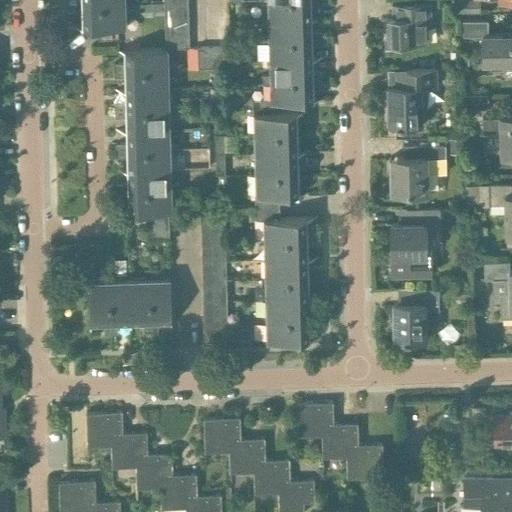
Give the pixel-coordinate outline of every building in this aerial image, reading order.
[(269,19),(312,18),(311,4),(324,3),(323,0),(258,0),(259,5),(268,5),(269,19)] [(457,0),(458,13),(481,12),(480,0),(457,0)] [(431,27),(430,3),(392,4),(392,18),(387,18),(387,44),(423,43),(422,27),(431,27)] [(84,6),(85,27),(128,26),(127,5),(84,6)] [(166,7),(167,21),(191,20),(190,6),(166,7)] [(312,18),(269,19),(269,35),(260,35),(260,40),(324,38),(324,30),(312,30),(312,18)] [(167,21),(167,35),(191,34),(191,20),(167,21)] [(511,33),(488,35),(488,20),(462,21),(463,37),(482,36),(483,62),(506,61),(506,67),(511,67),(511,33)] [(167,35),(168,49),(191,48),(191,34),(167,35)] [(270,60),(313,59),(312,44),(324,44),(324,38),(260,40),(260,45),(269,45),(270,60)] [(211,45),(198,45),(198,67),(212,67),(211,45)] [(223,45),(211,45),(212,67),(225,66),(223,45)] [(178,69),(178,64),(169,64),(168,49),(126,50),(126,63),(115,63),(115,70),(178,69)] [(270,60),(270,76),(261,76),(261,81),(325,79),(325,71),(313,71),(313,59),(270,60)] [(170,89),(169,74),(178,73),(178,69),(115,70),(116,77),(127,77),(127,90),(170,89)] [(406,86),(388,87),(389,122),(394,122),(403,122),(421,121),(428,121),(427,86),(436,86),(436,71),(406,71),(406,86)] [(261,81),(261,85),(270,85),(271,99),(271,101),(277,101),(314,100),(313,84),(325,84),(325,79),(261,81)] [(127,90),(127,103),(116,104),(116,111),(179,109),(179,104),(170,104),(170,89),(127,90)] [(487,108),(487,95),(464,95),(464,108),(487,108)] [(254,114),(254,134),(298,133),(297,112),(277,113),(277,101),(271,101),(271,99),(253,99),(254,114)] [(171,129),(170,114),(179,114),(179,109),(116,111),(116,117),(128,117),(128,131),(171,129)] [(511,156),(511,116),(483,118),(484,132),(500,132),(501,157),(511,156)] [(403,132),(403,122),(394,122),(395,132),(403,132)] [(128,131),(128,143),(117,144),(117,151),(180,149),(180,145),(171,145),(171,129),(128,131)] [(298,154),(298,133),(254,134),(255,155),(298,154)] [(225,156),(224,134),(215,134),(215,156),(225,156)] [(463,139),(449,139),(450,154),(464,153),(463,139)] [(427,172),(446,172),(446,156),(446,143),(403,145),(404,158),(389,158),(390,191),(427,190),(427,172)] [(172,170),(171,154),(180,154),(180,149),(117,151),(117,157),(129,157),(129,171),(172,170)] [(299,174),(298,154),(255,155),(256,176),(299,174)] [(215,156),(216,174),(226,174),(225,156),(215,156)] [(129,171),(130,184),(118,184),(118,192),(181,190),(180,184),(172,184),(172,170),(129,171)] [(256,176),(256,196),(256,206),(249,206),(249,208),(279,207),(278,196),(300,195),(299,174),(256,176)] [(489,206),(504,205),(505,237),(506,237),(506,247),(511,246),(511,182),(488,184),(488,185),(478,185),(479,207),(489,207),(489,206)] [(145,211),(169,210),(173,210),(172,193),(181,193),(181,190),(118,192),(118,197),(130,197),(130,211),(145,211)] [(201,221),(225,220),(224,207),(201,208),(201,221)] [(307,238),(307,218),(279,218),(279,207),(249,208),(249,220),(257,219),(257,220),(264,220),(264,239),(307,238)] [(398,217),(387,217),(390,278),(429,276),(428,251),(425,252),(424,227),(439,227),(438,207),(398,209),(398,217)] [(169,210),(145,211),(146,225),(170,225),(169,210)] [(201,221),(201,235),(225,234),(225,220),(201,221)] [(170,239),(170,225),(146,225),(146,239),(170,239)] [(201,235),(201,248),(226,247),(225,234),(201,235)] [(307,238),(264,239),(265,259),(308,258),(307,238)] [(201,248),(202,261),(226,260),(226,247),(201,248)] [(57,248),(57,264),(69,264),(69,248),(57,248)] [(308,258),(265,259),(265,279),(309,278),(308,258)] [(202,261),(202,275),(227,274),(226,260),(202,261)] [(511,271),(510,272),(510,260),(484,261),(485,282),(493,282),(494,297),(501,297),(501,319),(511,318),(511,271)] [(132,321),(145,321),(145,333),(153,333),(151,269),(146,269),(146,278),(131,278),(132,321)] [(173,320),(171,277),(155,278),(155,269),(151,269),(153,333),(159,333),(159,320),(173,320)] [(110,270),(106,270),(106,278),(90,279),(91,323),(106,322),(106,334),(112,334),(110,270)] [(131,278),(116,279),(115,270),(110,270),(112,334),(119,334),(119,322),(132,321),(131,278)] [(202,275),(202,288),(227,287),(227,274),(202,275)] [(309,278),(265,279),(266,300),(309,298),(309,278)] [(468,286),(453,287),(454,298),(469,298),(468,286)] [(202,288),(203,301),(227,300),(227,287),(202,288)] [(395,337),(429,337),(428,309),(439,309),(439,288),(410,289),(411,303),(394,304),(395,337)] [(309,298),(266,300),(267,320),(310,319),(309,298)] [(203,301),(203,315),(228,314),(227,300),(203,301)] [(203,315),(203,328),(228,327),(228,323),(228,314),(203,315)] [(310,319),(267,320),(267,340),(280,340),(310,339),(310,319)] [(252,322),(228,323),(228,327),(229,338),(234,338),(251,338),(252,338),(252,322)] [(203,328),(204,341),(229,340),(229,338),(228,327),(203,328)] [(377,442),(353,443),(353,421),(332,421),(332,400),(293,401),(293,435),(317,435),(317,456),(341,456),(341,475),(365,475),(365,462),(378,462),(377,442)] [(485,416),(485,407),(471,406),(471,416),(485,416)] [(218,511),(218,492),(194,493),(194,471),(170,472),(169,450),(143,451),(143,429),(121,430),(120,409),(79,410),(80,444),(107,443),(108,478),(130,478),(130,485),(155,485),(155,511),(218,511)] [(510,416),(494,417),(495,443),(509,443),(509,453),(511,452),(511,410),(509,410),(510,416)] [(274,511),(311,511),(311,478),(289,478),(289,457),(263,457),(262,436),(239,436),(239,415),(197,415),(197,451),(224,451),(224,470),(248,470),(249,491),(274,491),(274,511)] [(449,450),(456,450),(456,462),(468,462),(468,457),(478,457),(478,441),(456,440),(449,440),(449,450)] [(464,507),(464,511),(511,511),(511,493),(492,493),(492,477),(464,478),(464,507)] [(90,499),(90,478),(51,478),(51,511),(116,511),(116,498),(90,499)]
